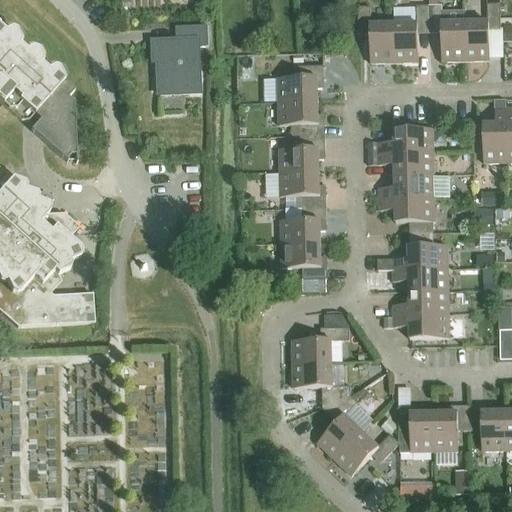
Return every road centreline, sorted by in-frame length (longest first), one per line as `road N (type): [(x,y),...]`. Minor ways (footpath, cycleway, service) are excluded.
road 1 (residential): [(355,305),(353,96),(511,93)]
road 2 (residential): [(358,511),(276,426),(270,346),(271,327),(283,315),(355,305)]
road 3 (residential): [(55,0),(84,26),(99,57),(116,157),(146,218)]
road 4 (residential): [(511,376),(407,375),(355,305)]
